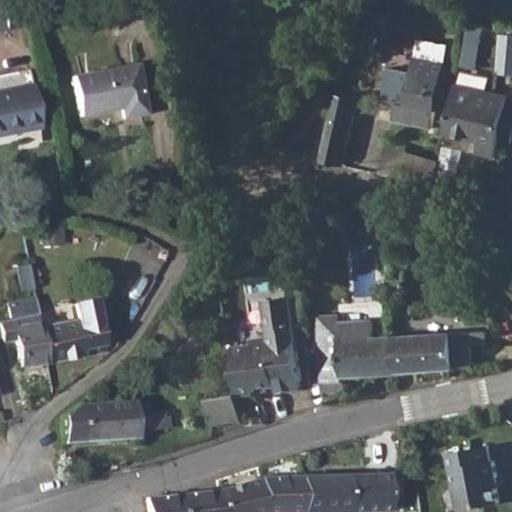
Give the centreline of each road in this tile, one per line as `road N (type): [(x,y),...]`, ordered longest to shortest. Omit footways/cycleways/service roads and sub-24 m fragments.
road 1 (residential): [(126,490),(335,426),(511,388)]
road 2 (track): [(237,183),(305,173),(504,209)]
road 3 (track): [(22,443),(57,401),(125,345),(186,263)]
road 4 (residential): [(0,378),(48,511)]
